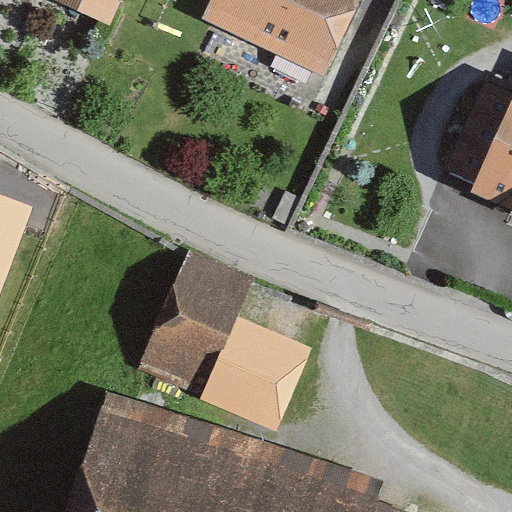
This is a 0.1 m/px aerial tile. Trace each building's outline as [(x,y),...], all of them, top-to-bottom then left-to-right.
[(122,27),(133,0),(62,0),(62,2),(122,27)] [(334,77),(367,0),(222,0),(212,24),(334,77)] [(511,206),(511,146),(491,198),(511,206)] [(21,269),(41,216),(0,200),(0,342),(14,348),(42,277),(21,269)] [(250,280),(184,252),(137,374),(288,431),(317,353),(233,320),(250,280)] [(392,493),(106,399),(68,511),(386,511),(392,493)]
